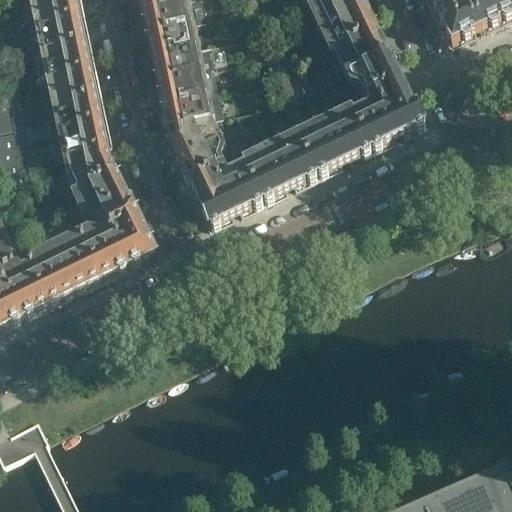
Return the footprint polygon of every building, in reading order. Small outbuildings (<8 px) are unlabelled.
[(81,26),(76,0),(32,0),(40,34),(81,26)] [(186,8),(184,0),(139,0),(143,18),(186,8)] [(339,0),(307,0),(313,13),(339,0)] [(367,14),(359,0),(339,0),(313,13),(324,35),(367,14)] [(481,41),(461,0),(426,0),(453,54),(481,41)] [(511,25),(511,19),(502,0),(461,0),(481,41),(511,25)] [(511,0),(502,0),(511,19),(511,0)] [(257,13),(253,1),(246,4),(250,15),(257,13)] [(191,32),(186,8),(143,18),(148,42),(191,32)] [(261,24),(257,13),(250,15),(254,26),(261,24)] [(377,36),(367,14),(324,35),(335,57),(338,55),(377,36)] [(87,52),(81,26),(40,34),(46,61),(87,52)] [(196,56),(191,32),(148,42),(153,65),(196,56)] [(259,41),(256,33),(244,37),(247,46),(259,41)] [(391,65),(377,36),(338,55),(343,66),(340,68),(347,82),(351,80),(362,75),(364,79),(391,65)] [(262,50),(259,41),(247,46),(250,54),(262,50)] [(273,59),(270,48),(262,51),(266,62),(273,59)] [(93,78),(87,52),(46,61),(51,87),(93,78)] [(202,80),(196,56),(153,65),(158,89),(202,80)] [(277,71),(273,59),(266,62),(270,73),(277,71)] [(403,91),(391,65),(364,79),(362,75),(351,80),(357,94),(363,96),(365,100),(371,103),(383,97),(385,100),(403,91)] [(98,104),(93,78),(51,87),(57,113),(98,104)] [(211,78),(202,80),(158,89),(163,113),(207,104),(216,102),(211,78)] [(275,88),(272,79),(260,83),(263,92),(275,88)] [(14,94),(12,85),(3,87),(6,96),(14,94)] [(278,96),(275,88),(263,92),(266,100),(278,96)] [(325,98),(323,94),(321,90),(314,93),(318,101),(325,98)] [(427,133),(418,114),(415,115),(403,91),(385,100),(383,97),(371,103),(374,108),(372,113),(377,111),(381,112),(398,147),(427,133)] [(318,101),(314,93),(308,96),(311,105),(318,101)] [(16,104),(14,94),(6,96),(7,104),(8,106),(16,104)] [(311,105),(308,96),(299,101),(302,109),(311,105)] [(302,109),(299,101),(290,105),(293,113),(302,109)] [(216,102),(207,104),(163,113),(169,137),(208,129),(221,126),(216,102)] [(0,113),(9,112),(8,106),(7,104),(0,105),(0,113)] [(104,130),(98,104),(57,113),(62,139),(104,130)] [(293,113),(290,105),(280,109),(284,118),(293,113)] [(398,147),(381,112),(377,111),(372,113),(371,116),(354,124),(372,160),(398,147)] [(10,119),(9,112),(0,113),(0,120),(0,122),(10,119)] [(265,132),(259,121),(252,125),(257,136),(265,132)] [(372,160),(354,124),(353,121),(342,127),(340,124),(324,131),(344,173),(372,160)] [(257,136),(252,125),(245,128),(250,139),(257,136)] [(250,139),(245,128),(238,132),(243,143),(250,139)] [(217,148),(208,129),(169,137),(172,153),(179,167),(217,148)] [(109,156),(104,130),(62,139),(68,165),(109,156)] [(344,173),(324,131),(308,139),(310,142),(299,147),(317,186),(344,173)] [(25,147),(23,137),(15,139),(17,149),(25,147)] [(27,156),(25,147),(17,149),(18,157),(19,158),(27,156)] [(317,186),(299,147),(287,153),(286,150),(270,157),(290,199),(317,186)] [(221,175),(223,169),(220,165),(222,159),(217,148),(179,167),(191,193),(210,184),(208,181),(221,175)] [(117,179),(111,166),(109,156),(68,165),(71,181),(79,197),(117,179)] [(20,165),(19,158),(18,157),(8,160),(10,167),(20,165)] [(290,199),(270,157),(254,165),(256,168),(245,174),(246,177),(263,212),(290,199)] [(22,173),(20,165),(10,167),(12,175),(22,173)] [(33,182),(31,173),(22,175),(24,184),(33,182)] [(237,225),(219,188),(220,184),(224,182),(221,175),(208,181),(210,184),(191,193),(212,237),(237,225)] [(263,212),(246,177),(230,184),(224,182),(220,184),(219,188),(237,225),(263,212)] [(142,228),(117,179),(79,197),(76,198),(88,223),(92,221),(97,230),(100,229),(104,236),(115,241),(142,228)] [(158,262),(142,228),(115,241),(131,276),(158,262)] [(131,276),(115,241),(104,236),(83,246),(104,289),(131,276)] [(104,289),(83,246),(56,259),(77,302),(104,289)] [(0,281),(16,273),(4,247),(0,248),(0,281)] [(77,302),(56,259),(29,272),(31,275),(50,315),(77,302)] [(50,315),(31,275),(20,281),(16,273),(0,281),(0,293),(6,290),(24,327),(50,315)] [(0,338),(24,327),(6,290),(0,293),(0,338)] [(511,511),(511,494),(504,477),(424,511),(511,511)]
